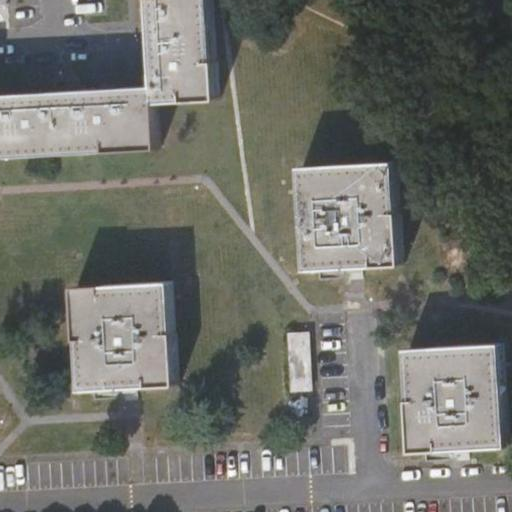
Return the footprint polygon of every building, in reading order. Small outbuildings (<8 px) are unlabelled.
[(0,152),(160,144),(159,101),(215,98),(209,0),(153,0),(158,88),(88,92),(0,96),(0,152)] [(308,168),(314,268),(353,266),(401,264),(395,162),(308,168)] [(131,385),(175,383),(169,283),(84,287),(89,387),(131,385)] [(273,418),(304,417),(302,334),(271,334),(273,418)] [(422,450),(507,446),(501,344),(446,348),(415,349),(422,450)]
